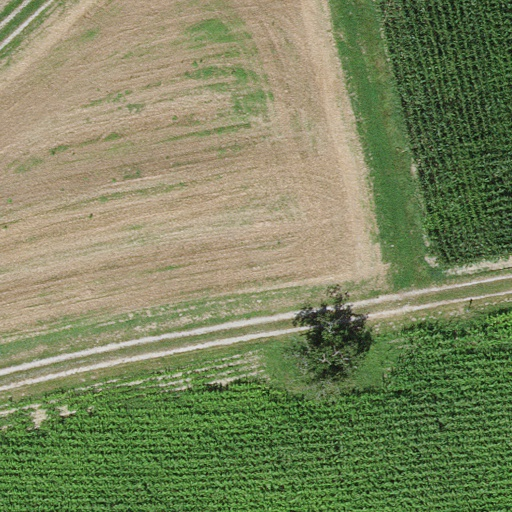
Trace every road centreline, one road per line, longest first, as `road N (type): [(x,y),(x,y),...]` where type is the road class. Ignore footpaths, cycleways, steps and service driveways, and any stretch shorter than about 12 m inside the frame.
road 1 (track): [(0,384),(511,286)]
road 2 (track): [(346,0),(422,301)]
